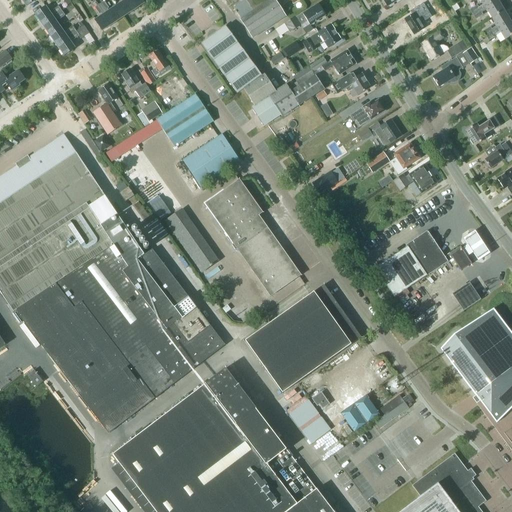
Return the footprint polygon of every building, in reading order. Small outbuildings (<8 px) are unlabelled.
[(123,17),(134,10),(127,0),(120,0),(121,1),(121,0),(122,0),(123,1),(122,2),(116,6),(123,17)] [(127,0),(134,10),(144,3),(142,0),(127,0)] [(253,37),(285,17),(273,0),(270,0),(241,19),(253,37)] [(470,10),(473,15),(495,0),(480,0),(483,4),(479,7),(477,5),(470,10)] [(486,9),(492,18),(504,10),(497,0),(495,0),(473,15),(475,19),(483,15),(482,13),(486,9)] [(112,24),(123,17),(116,6),(109,11),(107,9),(108,8),(104,2),(100,5),(112,24)] [(325,15),(318,4),(304,14),(303,13),(296,17),(295,17),(285,24),(290,32),(301,25),(307,21),(310,25),(325,15)] [(103,15),(101,16),(95,20),(102,31),(112,24),(100,5),(95,8),(100,14),(101,13),(103,15)] [(35,14),(43,25),(61,11),(58,7),(50,13),(46,7),(35,14)] [(417,17),(415,13),(404,19),(414,35),(424,28),(421,24),(432,17),(426,8),(420,11),(422,14),(417,17)] [(483,32),(486,36),(511,21),(504,10),(492,18),(497,26),(492,29),(490,27),(483,32)] [(43,25),(49,35),(60,27),(56,21),(64,15),(61,11),(43,25)] [(496,36),(495,34),(500,31),(505,40),(511,35),(511,23),(511,21),(486,36),(489,41),(496,36)] [(310,38),(303,43),(309,53),(316,48),(315,46),(324,41),(328,48),(334,45),(335,47),(345,41),(339,33),(337,34),(331,24),(318,32),(319,33),(313,36),(310,38)] [(89,33),(84,26),(76,32),(57,45),(64,55),(75,48),(70,42),(78,36),(80,39),(89,33)] [(267,123),(280,115),(282,116),(299,105),(311,98),(324,89),(315,75),(290,91),(286,84),(275,91),(264,74),(262,76),(256,69),(226,26),(223,28),(201,44),(226,78),(237,93),(244,89),(254,105),(251,107),(252,109),(256,115),(263,126),(267,123)] [(64,33),(60,27),(49,35),(57,45),(76,32),(73,27),(64,33)] [(438,47),(435,42),(443,37),(440,33),(432,37),(422,44),(432,60),(448,50),(447,47),(444,46),(439,46),(438,47)] [(462,52),(468,48),(463,40),(457,44),(462,52)] [(295,42),(284,50),(288,57),(300,49),(295,42)] [(476,59),(469,49),(463,53),(470,64),(476,59)] [(0,67),(12,59),(5,50),(0,54),(0,67)] [(333,66),(339,75),(356,64),(347,50),(321,66),(325,71),(333,66)] [(153,63),(157,68),(152,71),(157,78),(171,69),(163,57),(162,58),(157,51),(150,56),(154,63),(153,63)] [(273,65),(284,58),(281,53),(270,60),(273,65)] [(327,62),(323,57),(309,66),(312,71),(327,62)] [(460,78),(460,76),(461,74),(458,70),(463,68),(456,57),(440,67),(443,71),(433,77),(439,87),(448,81),(451,82),(453,82),(455,82),(457,81),(458,80),(460,78)] [(304,69),(301,65),(295,69),(298,73),(304,69)] [(140,73),(148,86),(156,81),(148,68),(140,73)] [(130,89),(134,86),(136,90),(135,91),(140,98),(150,92),(148,88),(145,84),(142,86),(140,82),(136,76),(135,76),(130,69),(122,75),(126,82),(130,89)] [(3,87),(7,84),(12,91),(20,85),(19,84),(25,80),(18,70),(6,79),(1,71),(0,72),(0,93),(0,94),(5,90),(3,87)] [(362,73),(358,76),(354,71),(333,85),(338,93),(347,88),(349,91),(354,89),(358,96),(371,88),(362,73)] [(112,112),(123,106),(118,99),(119,98),(109,84),(107,85),(107,84),(102,87),(103,88),(98,91),(107,104),(93,113),(108,135),(121,126),(112,112)] [(316,96),(318,100),(325,95),(323,91),(316,96)] [(157,119),(157,120),(174,146),(212,122),(213,122),(195,94),(195,95),(166,114),(157,119)] [(385,111),(378,100),(371,104),(370,102),(349,115),(353,121),(356,120),(360,126),(385,111)] [(162,113),(155,101),(141,110),(148,122),(162,113)] [(86,109),(78,114),(85,123),(92,118),(86,109)] [(476,124),(466,131),(475,145),(486,139),(483,135),(493,129),(494,130),(500,126),(494,116),(488,120),(489,121),(479,128),(476,124)] [(384,146),(391,142),(400,136),(390,120),(381,127),(374,131),(384,146)] [(372,135),(368,128),(358,135),(362,142),(372,135)] [(84,130),(81,132),(97,158),(101,155),(84,130)] [(222,135),(183,160),(201,187),(240,161),(222,135)] [(31,332),(109,433),(174,383),(225,345),(152,250),(144,255),(126,228),(131,225),(124,215),(119,218),(105,196),(69,141),(65,136),(30,159),(28,155),(28,159),(18,165),(15,163),(18,167),(0,178),(0,291),(13,312),(15,311),(21,318),(31,332)] [(109,146),(103,136),(95,142),(101,151),(109,146)] [(511,152),(506,143),(500,146),(506,154),(508,157),(511,154),(511,152)] [(410,144),(394,155),(397,158),(394,160),(393,162),(395,165),(398,165),(400,163),(404,168),(419,158),(410,144)] [(500,145),(495,148),(497,151),(485,160),(490,168),(503,160),(503,161),(508,157),(506,154),(500,146),(500,145)] [(384,153),(367,164),(373,173),(378,169),(376,167),(388,160),(384,153)] [(405,177),(403,174),(393,181),(400,191),(410,184),(413,181),(421,194),(437,184),(424,165),(409,175),(405,177)] [(511,167),(505,172),(505,173),(497,179),(504,189),(507,187),(511,194),(511,167)] [(331,171),(312,183),(319,194),(338,182),(332,172),(331,171)] [(138,186),(142,192),(153,185),(148,179),(138,186)] [(263,212),(239,179),(211,199),(205,204),(270,297),(300,276),(301,275),(259,215),(263,212)] [(123,181),(115,186),(120,193),(119,193),(125,202),(134,196),(128,187),(127,188),(123,181)] [(182,209),(165,221),(202,273),(218,261),(182,209)] [(159,240),(167,234),(158,221),(149,227),(155,235),(155,234),(159,240)] [(356,247),(363,242),(353,228),(346,233),(356,247)] [(460,247),(444,257),(427,231),(406,245),(406,246),(406,245),(407,247),(378,266),(375,269),(395,298),(427,276),(453,258),(461,270),(471,264),(466,257),(460,247)] [(475,231),(464,238),(478,260),(489,253),(475,231)] [(469,282),(452,294),(461,307),(464,311),(481,300),(478,296),(469,282)] [(360,338),(361,337),(340,307),(324,285),(312,293),(245,341),(282,393),(300,381),(360,338)] [(454,335),(441,349),(476,395),(497,423),(506,404),(511,399),(511,333),(493,309),(454,335)] [(31,332),(21,318),(13,325),(23,338),(31,332)] [(205,384),(112,455),(156,511),(333,511),(317,490),(256,409),(225,368),(205,384)] [(43,382),(34,370),(27,375),(36,387),(43,382)] [(321,392),(312,399),(317,406),(320,404),(323,408),(329,404),(321,392)] [(367,395),(342,413),(355,432),(369,421),(380,413),(377,409),(367,395)] [(402,412),(409,408),(400,395),(380,408),(385,414),(375,421),(379,428),(402,412)] [(306,397),(288,410),(311,443),(331,429),(306,397)] [(478,507),(486,501),(471,482),(474,479),(469,472),(472,470),(471,469),(468,472),(455,453),(416,483),(412,485),(420,496),(399,511),(479,511),(476,508),(478,507)]
